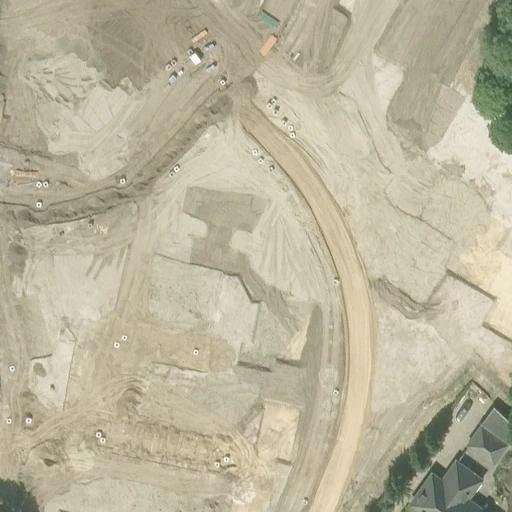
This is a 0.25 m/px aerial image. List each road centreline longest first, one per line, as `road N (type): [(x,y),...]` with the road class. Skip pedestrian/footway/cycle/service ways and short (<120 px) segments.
road 1 (residential): [(234,97),(308,194),(347,282),(356,393),(320,511)]
road 2 (residential): [(0,210),(78,204),(119,188),(186,152),(234,97)]
road 3 (residential): [(107,440),(130,334),(203,348)]
road 4 (residential): [(107,440),(235,463)]
